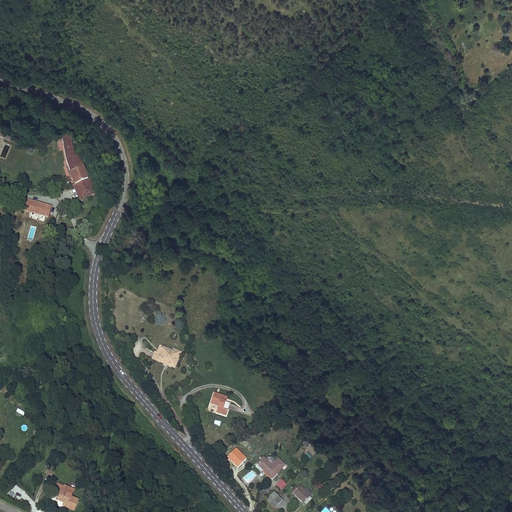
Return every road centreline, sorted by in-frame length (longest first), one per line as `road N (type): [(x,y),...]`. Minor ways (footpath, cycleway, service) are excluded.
road 1 (tertiary): [(101,248),(92,298),(106,352),(244,511)]
road 2 (tertiary): [(0,77),(81,109),(114,140),(125,185),(101,248)]
